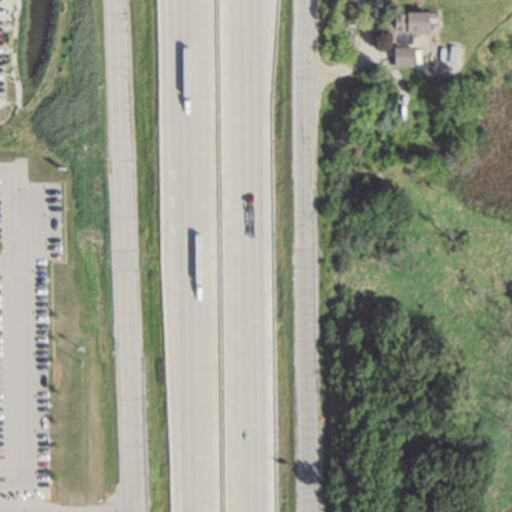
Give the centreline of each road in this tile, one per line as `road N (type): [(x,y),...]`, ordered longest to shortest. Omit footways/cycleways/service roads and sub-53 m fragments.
road 1 (tertiary): [(124,0),(139,511)]
road 2 (motorway): [(190,0),(197,511)]
road 3 (motorway): [(247,511),(241,0)]
road 4 (tertiary): [(315,0),(319,511)]
